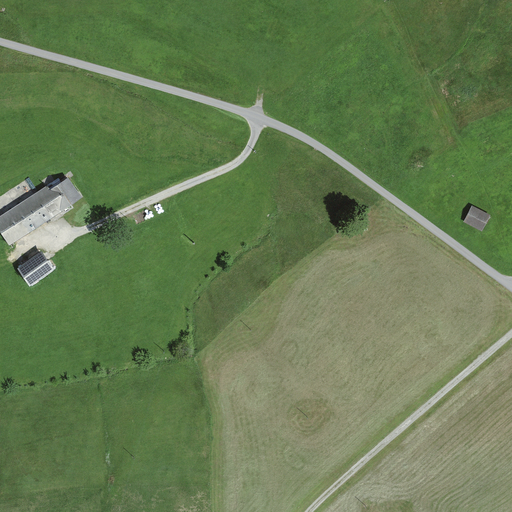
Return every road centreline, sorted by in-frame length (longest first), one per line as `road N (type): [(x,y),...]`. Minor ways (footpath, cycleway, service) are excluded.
road 1 (unclassified): [(511,287),(291,131),(0,42)]
road 2 (track): [(511,336),(309,511)]
road 3 (track): [(254,116),(242,160),(76,233)]
